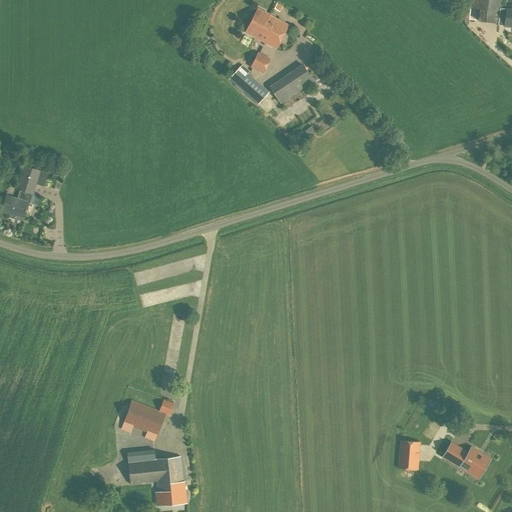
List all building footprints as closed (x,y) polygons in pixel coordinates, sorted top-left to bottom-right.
[(511,27),(511,9),(507,9),(507,6),(501,6),(502,0),(470,0),(469,9),(479,10),(478,21),(505,24),(505,26),(511,27)] [(277,3),(274,9),(280,12),(283,6),(277,3)] [(276,48),(288,25),(269,15),(270,15),(258,8),(245,33),(276,48)] [(263,74),(271,59),(258,52),(250,67),(263,74)] [(280,104),(314,81),(302,64),(283,77),(269,87),(280,104)] [(258,104),(269,92),(240,67),(229,79),(258,104)] [(315,125),(309,129),(314,136),(320,132),(315,125)] [(42,186),(46,172),(23,165),(16,189),(19,190),(17,199),(6,196),(2,211),(24,218),(29,203),(30,204),(33,195),(36,184),(42,186)] [(170,415),(174,404),(163,400),(159,411),(131,401),(123,422),(121,429),(130,433),(132,427),(146,433),(144,438),(154,441),(165,414),(170,415)] [(397,468),(416,469),(418,469),(420,442),(399,440),(397,468)] [(499,455),(511,460),(511,447),(503,444),(499,455)] [(478,480),(492,466),(476,449),(470,453),(467,450),(458,458),(461,462),(460,464),(466,470),(468,469),(478,480)] [(154,459),(153,450),(127,452),(128,462),(130,484),(156,481),(157,492),(156,492),(157,505),(186,503),(184,482),(183,482),(180,457),(154,459)]
